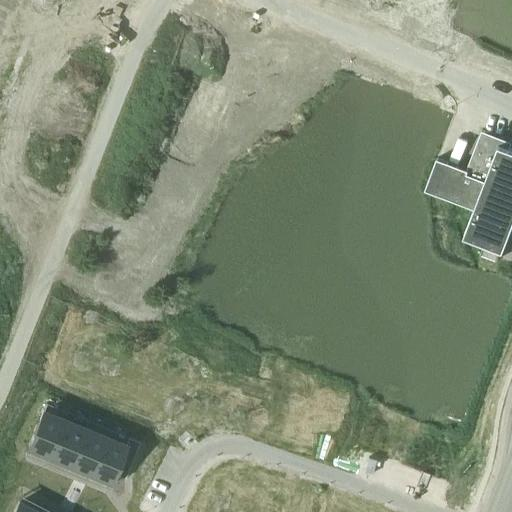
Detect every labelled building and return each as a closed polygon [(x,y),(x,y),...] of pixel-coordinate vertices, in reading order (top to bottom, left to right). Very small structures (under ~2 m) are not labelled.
[(210,91),(205,103),(228,112),(233,101),(210,91)] [(511,149),(498,144),(499,140),(488,136),(487,140),(478,137),(465,170),(435,159),(423,190),(473,208),(462,236),(482,243),(478,255),(494,261),(498,250),(500,251),(511,219),(511,149)] [(43,410),(29,446),(49,455),(64,418),(43,410)] [(64,418),(49,455),(69,463),(84,427),(64,418)] [(84,427),(69,463),(89,472),(105,435),(84,427)] [(105,435),(89,472),(111,481),(114,474),(118,464),(121,455),(125,446),(126,443),(105,435)] [(126,443),(125,446),(137,450),(141,441),(129,437),(126,443)] [(125,446),(121,455),(133,460),(137,450),(125,446)] [(121,455),(118,464),(129,469),(133,460),(121,455)] [(118,464),(114,474),(125,478),(129,469),(118,464)] [(19,501),(13,511),(39,511),(19,501)]
